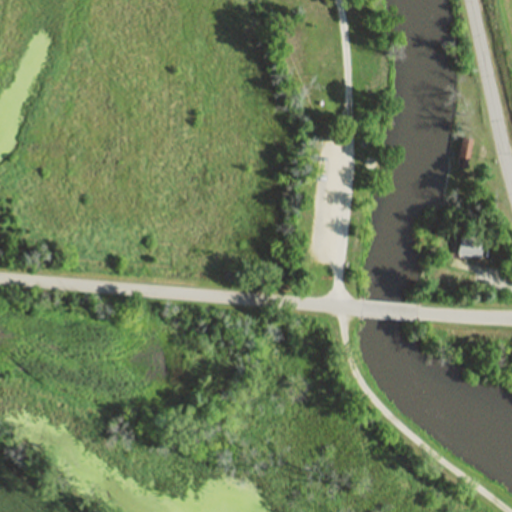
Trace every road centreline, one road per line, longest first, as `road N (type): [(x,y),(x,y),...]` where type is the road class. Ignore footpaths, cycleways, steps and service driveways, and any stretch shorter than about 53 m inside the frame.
road 1 (track): [(338,0),(347,357),(366,394),(496,511)]
road 2 (residential): [(359,311),(0,282)]
road 3 (residential): [(470,0),(511,192)]
